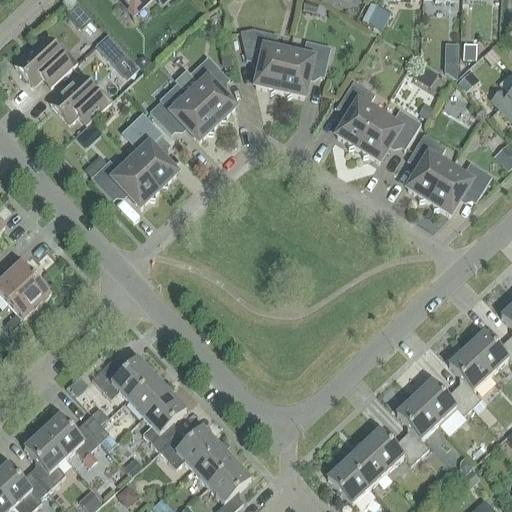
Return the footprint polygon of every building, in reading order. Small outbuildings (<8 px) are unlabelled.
[(69,14),(77,6),(70,0),(67,0),(61,6),(69,14)] [(110,0),(114,4),(116,2),(132,19),(151,0),(166,0),(167,1),(168,0),(110,0)] [(302,14),(315,17),(318,8),(304,4),(302,14)] [(382,12),(370,6),(361,25),(373,31),(382,12)] [(66,21),(75,30),(88,18),(79,9),(71,16),(66,21)] [(239,36),(245,64),(260,68),(254,91),(266,94),(269,98),(274,95),(278,96),(287,57),(273,54),(277,39),(251,33),(239,36)] [(76,67),(67,57),(62,61),(44,42),(14,71),(32,90),(41,82),(50,92),(76,67)] [(98,55),(112,70),(125,59),(111,44),(98,55)] [(291,99),(303,102),(308,79),(323,82),(330,51),(305,46),(301,61),(287,57),(278,96),(283,97),(286,102),(291,99)] [(464,48),(463,63),(475,64),(476,49),(464,48)] [(219,58),(222,71),(232,68),(229,55),(219,58)] [(140,62),(136,67),(142,74),(150,67),(145,62),(140,62)] [(225,121),(234,112),(218,95),(229,85),(207,62),(189,78),(186,74),(174,86),(188,101),(188,100),(216,129),(219,126),(225,127),(225,121)] [(457,69),(444,68),(444,78),(457,87),(457,69)] [(478,81),(470,73),(457,87),(465,95),(478,81)] [(85,130),(112,105),(102,95),(97,99),(80,80),(49,109),(68,128),(76,120),(85,130)] [(352,86),(335,112),(348,120),(336,141),(346,147),(348,153),(353,151),(357,154),(378,120),(366,112),(374,99),(352,86)] [(511,96),(508,101),(501,94),(491,104),(511,126),(511,96)] [(188,100),(188,101),(178,110),(167,99),(149,117),(170,140),(181,129),(198,146),(207,138),(212,138),(213,132),(216,129),(188,100)] [(417,119),(425,125),(434,111),(425,106),(417,119)] [(368,160),(378,167),(391,147),(403,155),(420,128),(398,114),(390,127),(378,120),(357,154),(361,156),(362,162),(368,160)] [(175,178),(159,161),(170,151),(148,128),(130,145),(140,156),(130,166),(157,195),(160,192),(166,193),(166,187),(175,178)] [(428,207),(449,173),(436,165),(444,152),(423,139),(406,166),(419,174),(406,194),(417,200),(418,206),(424,204),(428,207)] [(511,155),(506,149),(494,160),(508,175),(511,170),(511,155)] [(123,195),(127,200),(139,212),(148,204),(154,204),(154,198),(157,195),(130,166),(119,176),(109,165),(90,183),(112,206),(123,195)] [(449,173),(428,207),(431,209),(432,215),(438,213),(449,220),(461,200),(474,208),(491,181),(469,167),(461,180),(449,173)] [(0,301),(7,309),(38,280),(28,269),(24,273),(20,267),(3,283),(0,280),(0,301)] [(16,319),(5,329),(12,336),(50,300),(45,295),(49,292),(38,280),(7,309),(16,319)] [(511,334),(511,338),(506,345),(511,351),(511,309),(500,321),(511,334)] [(482,337),(465,354),(490,380),(507,364),(511,369),(511,351),(506,345),(497,353),(482,337)] [(462,385),(453,394),(471,413),(480,404),(473,396),(490,380),(465,354),(448,370),(462,385)] [(110,366),(91,384),(110,405),(118,397),(126,405),(153,381),(136,363),(121,378),(110,366)] [(78,381),(69,390),(77,398),(86,390),(78,381)] [(167,388),(163,392),(153,381),(126,405),(142,422),(169,398),(173,395),(167,388)] [(430,386),(413,402),(438,429),(455,413),(462,421),(471,413),(453,394),(445,402),(430,386)] [(142,439),(150,448),(158,457),(178,438),(169,430),(185,415),(169,398),(142,422),(150,431),(142,439)] [(410,434),(401,442),(419,462),(428,453),(420,445),(438,429),(413,402),(395,419),(410,434)] [(91,420),(82,428),(100,447),(109,439),(91,420)] [(73,436),(58,421),(41,437),(66,463),(74,455),(82,464),(90,456),(100,447),(82,428),(73,436)] [(217,450),(217,449),(201,433),(186,447),(178,438),(158,457),(175,474),(183,466),(191,475),(217,450)] [(361,451),(385,478),(402,462),(410,470),(419,462),(401,442),(392,451),(378,435),(361,451)] [(29,477),(47,496),(65,480),(57,471),(66,463),(41,437),(23,453),(38,469),(29,477)] [(221,446),(217,449),(217,450),(191,475),(207,492),(233,467),(223,456),(227,452),(221,446)] [(385,478),(361,451),(357,447),(351,453),(355,456),(344,467),(368,494),(385,478)] [(90,456),(82,464),(89,472),(97,464),(90,456)] [(131,466),(124,472),(132,480),(138,474),(131,466)] [(250,484),(233,467),(207,492),(223,509),(219,511),(237,511),(242,508),(234,499),(250,484)] [(368,494),(344,467),(326,483),(351,510),(368,494)] [(47,496),(29,477),(20,485),(6,469),(0,474),(0,498),(12,511),(35,511),(41,507),(38,504),(47,496)] [(479,484),(470,474),(457,485),(466,496),(479,484)] [(127,490),(117,499),(122,505),(131,506),(137,501),(127,490)] [(92,497),(80,507),(84,511),(93,511),(100,506),(92,497)] [(12,511),(0,498),(0,511),(12,511)] [(169,511),(160,502),(151,511),(169,511)]
